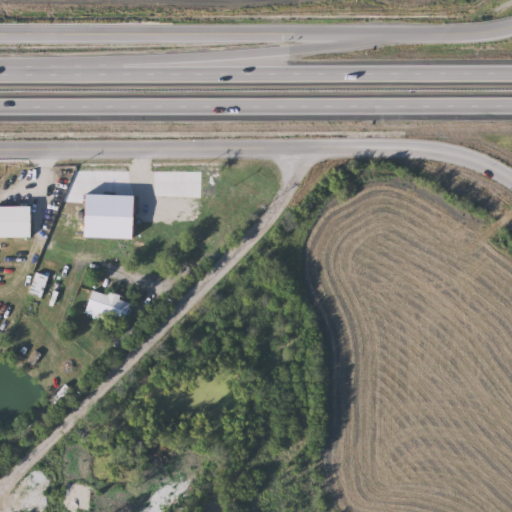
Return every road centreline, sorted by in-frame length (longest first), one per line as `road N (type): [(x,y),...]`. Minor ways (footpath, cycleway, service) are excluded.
road 1 (tertiary): [(511,180),(465,158),(398,146),(0,148)]
road 2 (motorway): [(511,73),(0,71)]
road 3 (motorway): [(0,104),(511,104)]
road 4 (residential): [(0,481),(263,218),(285,190),(301,146)]
road 5 (tertiary): [(0,35),(392,33)]
road 6 (motorway): [(392,33),(51,71)]
road 7 (tertiary): [(511,25),(392,33)]
